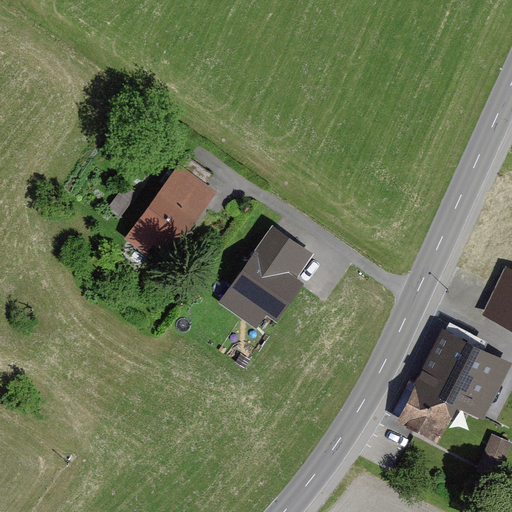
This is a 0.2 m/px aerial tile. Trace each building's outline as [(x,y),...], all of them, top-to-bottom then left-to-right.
[(227,185),(189,158),(137,230),(174,257),(227,185)] [(273,224),(219,302),(261,332),(316,254),(273,224)] [(511,272),(496,311),(511,318),(511,272)] [(511,357),(511,355),(452,325),(420,387),(466,410),(482,418),(511,357)] [(466,410),(420,387),(403,423),(448,446),(466,410)] [(236,511),(237,511),(179,463),(141,509),(145,511),(236,511)]
